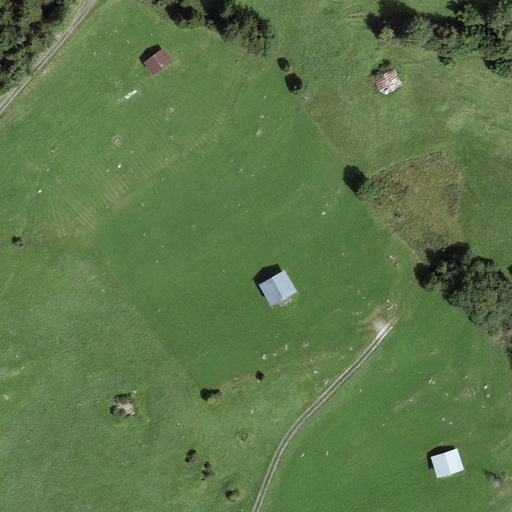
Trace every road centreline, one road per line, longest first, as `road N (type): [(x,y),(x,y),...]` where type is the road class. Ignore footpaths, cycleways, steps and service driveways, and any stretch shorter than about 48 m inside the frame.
road 1 (track): [(0,101),(84,0),(470,0),(511,10)]
road 2 (track): [(256,511),(290,432),(389,322)]
